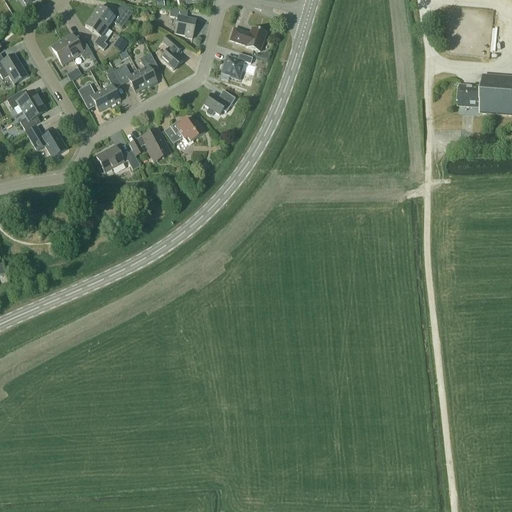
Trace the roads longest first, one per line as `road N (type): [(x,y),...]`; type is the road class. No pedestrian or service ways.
road 1 (primary): [(0,324),(125,268),(212,206),(264,134),(306,18)]
road 2 (residential): [(89,141),(202,79),(221,0)]
road 3 (residential): [(89,141),(29,41),(31,26),(64,0)]
